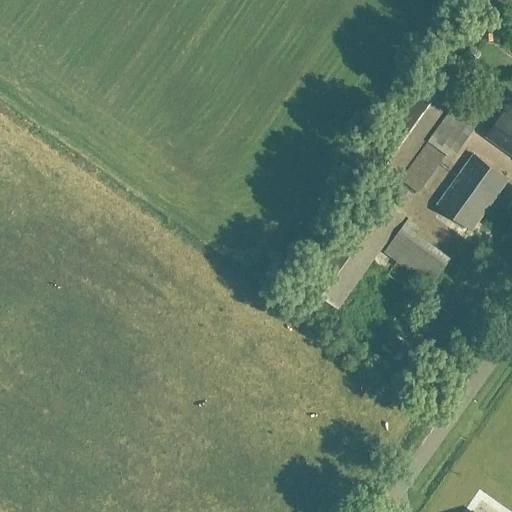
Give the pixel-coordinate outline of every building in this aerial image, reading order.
[(398,177),(460,91),(432,71),(370,157),(398,177)] [(416,190),(443,152),(449,156),(475,120),(452,104),(426,140),(429,142),(401,180),(416,190)] [(511,156),(511,112),(507,110),(486,138),(511,156)] [(471,230),(509,178),(475,154),(437,206),(471,230)] [(338,309),(405,216),(371,191),(304,284),(338,309)] [(432,285),(451,259),(417,234),(422,228),(408,218),(384,251),(397,261),(421,278),(432,285)]
